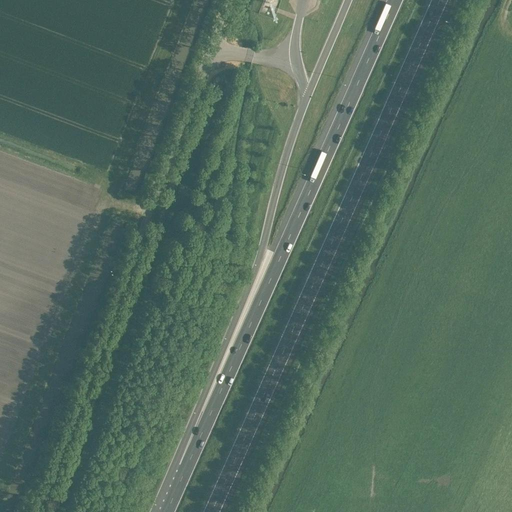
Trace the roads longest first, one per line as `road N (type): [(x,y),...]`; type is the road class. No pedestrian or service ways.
road 1 (motorway): [(209,511),(437,0)]
road 2 (unclassified): [(37,511),(228,0)]
road 3 (motorway): [(395,0),(185,465)]
road 4 (motorway): [(306,89),(185,465)]
